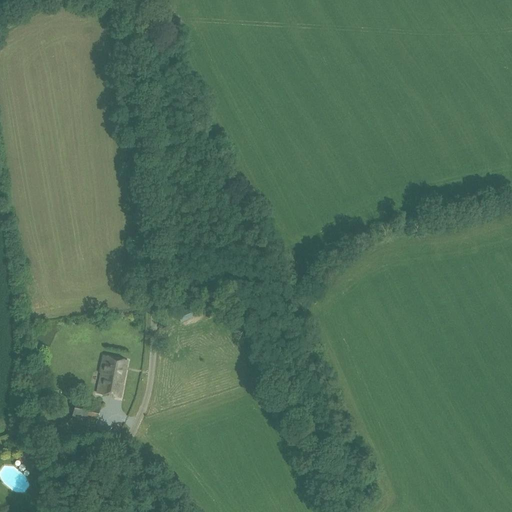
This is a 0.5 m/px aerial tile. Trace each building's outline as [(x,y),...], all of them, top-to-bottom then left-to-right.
[(177,314),(181,323),(203,313),(199,304),(177,314)] [(97,393),(121,398),(128,361),(104,356),(100,373),(101,374),(97,393)] [(78,397),(71,418),(96,425),(104,404),(78,397)] [(48,435),(73,446),(76,439),(52,428),(48,435)] [(18,460),(32,471),(40,461),(43,457),(29,446),(24,451),(18,460)]
